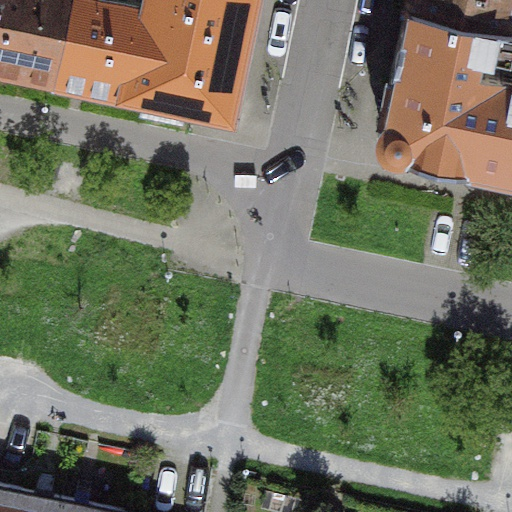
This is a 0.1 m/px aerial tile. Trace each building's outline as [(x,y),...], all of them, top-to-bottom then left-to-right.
[(0,0),(0,63),(58,75),(73,0),(0,0)] [(73,0),(58,75),(235,113),(258,0),(155,0),(155,3),(141,0),(73,0)] [(511,0),(410,0),(411,1),(511,21),(511,0)] [(396,147),(511,171),(511,66),(478,60),(480,49),(494,44),(511,48),(511,21),(411,1),(383,133),(386,139),(390,144),(396,147)] [(62,511),(65,497),(0,483),(0,511),(62,511)] [(137,511),(65,497),(62,511),(137,511)]
